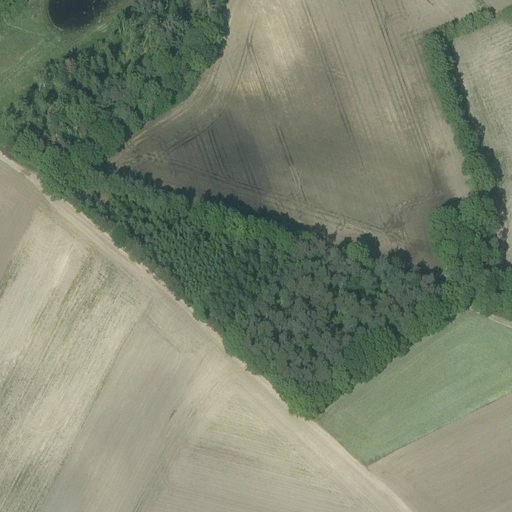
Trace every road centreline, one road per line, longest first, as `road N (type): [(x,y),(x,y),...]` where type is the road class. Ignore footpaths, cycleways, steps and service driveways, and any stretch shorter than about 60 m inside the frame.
road 1 (track): [(23,177),(39,168),(160,197),(402,275),(511,322)]
road 2 (track): [(23,177),(125,253),(404,511)]
